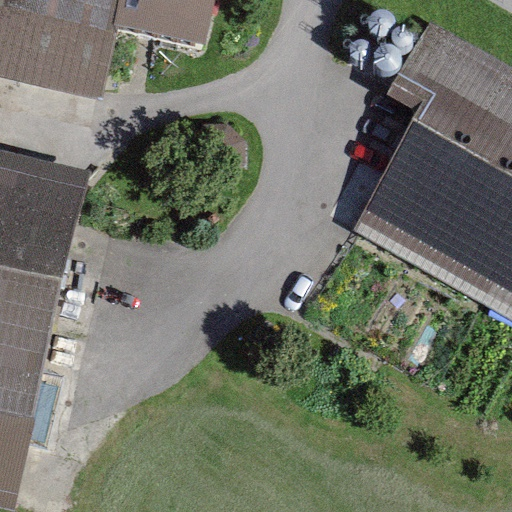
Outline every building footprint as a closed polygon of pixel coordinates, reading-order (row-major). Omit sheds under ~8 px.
[(243,0),(0,0),(0,84),(121,115),(138,47),(226,69),(243,0)] [(374,49),(378,52),(383,53),(388,52),(392,50),(396,47),(398,42),(398,38),(397,33),(395,30),(392,26),(388,25),(383,24),(379,25),(375,27),(372,31),(370,35),(370,40),(371,45),(374,49)] [(423,111),(357,230),(511,316),(511,74),(434,31),(397,97),(423,111)] [(400,63),(403,64),(407,64),(410,63),(412,60),(414,57),(414,54),(414,51),(412,48),(410,46),(407,45),(404,45),(401,45),(398,47),(396,49),(395,52),(395,56),(396,59),(398,62),(400,63)] [(358,71),(362,72),(365,72),(368,71),(370,69),(372,66),(372,62),(372,59),(370,56),(368,54),(365,53),(362,53),(359,53),(356,55),(354,58),(353,61),(353,64),(354,67),(356,70),(358,71)] [(380,85),(384,88),(389,89),(393,89),(398,87),(401,83),(404,79),(404,75),(403,70),(401,66),(398,63),(393,61),(389,61),(385,62),(381,64),(378,67),(376,72),(375,77),(377,81),(380,85)] [(244,143),(231,131),(210,131),(195,148),(195,169),(209,182),(221,180),(227,191),(247,169),(244,143)] [(33,511),(110,189),(0,162),(0,511),(33,511)]
